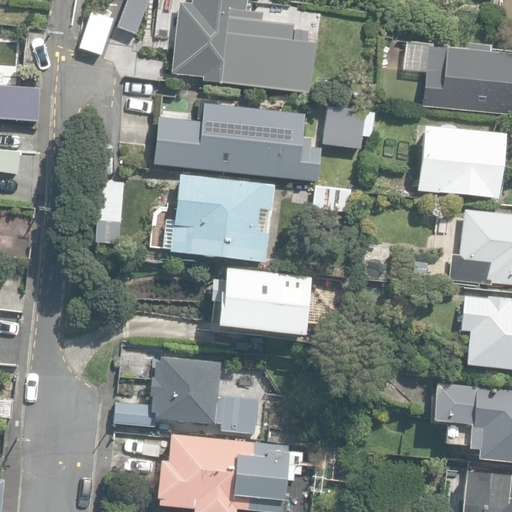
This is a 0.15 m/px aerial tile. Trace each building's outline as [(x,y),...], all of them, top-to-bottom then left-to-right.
[(202,82),(236,86),(237,83),(308,91),(313,45),(288,42),(289,29),(259,26),(260,17),(241,15),(242,0),(191,0),(191,4),(179,2),(170,74),(203,78),(202,82)] [(445,9),(445,0),(421,0),(421,7),(445,9)] [(80,48),(101,55),(112,19),(91,12),(80,48)] [(105,57),(126,64),(138,28),(118,21),(105,57)] [(21,58),(39,60),(42,28),(24,27),(21,58)] [(422,107),(511,115),(511,55),(490,53),(491,47),(467,45),(466,52),(428,48),(422,107)] [(0,116),(8,117),(8,111),(39,113),(41,89),(8,87),(8,84),(0,83),(0,116)] [(199,122),(156,117),(151,163),(315,181),(319,148),(311,147),(312,136),(302,135),(305,112),(201,101),(199,122)] [(323,135),(362,140),(366,111),(327,106),(323,135)] [(417,190),(498,199),(505,135),(455,129),(453,128),(450,127),(447,126),(444,126),(441,127),(438,128),(424,126),(417,190)] [(0,165),(15,167),(17,146),(0,144),(0,165)] [(169,252),(264,263),(273,186),(179,174),(173,221),(165,220),(161,248),(169,248),(169,252)] [(99,220),(120,221),(123,185),(102,183),(99,220)] [(345,203),(346,188),(325,186),(324,201),(345,203)] [(511,215),(490,213),(483,282),(511,284),(511,215)] [(371,279),(388,280),(389,266),(373,264),(371,279)] [(216,326),(304,336),(310,278),(225,268),(222,300),(219,299),(216,326)] [(463,361),(511,366),(511,298),(507,298),(508,296),(483,293),(483,295),(461,293),(458,327),(466,328),(463,361)] [(0,359),(12,361),(17,314),(0,311),(0,359)] [(150,412),(155,412),(155,419),(215,424),(215,422),(221,423),(220,433),(254,436),(257,401),(217,397),(220,363),(160,357),(160,363),(156,363),(154,377),(151,377),(149,396),(152,397),(151,405),(150,412)] [(476,458),(511,461),(511,390),(437,382),(433,419),(469,423),(467,447),(477,448),(476,458)] [(0,411),(9,412),(10,394),(0,393),(0,411)] [(155,419),(155,412),(150,412),(151,405),(115,402),(113,422),(154,426),(155,419)] [(466,430),(444,429),(443,445),(465,446),(466,430)] [(289,446),(169,435),(167,460),(159,459),(155,499),(159,499),(158,503),(192,506),(191,511),(235,511),(236,510),(261,511),(284,511),(288,483),(291,483),(292,475),(300,476),(302,452),(288,451),(289,446)] [(440,511),(511,511),(511,472),(462,468),(462,471),(444,469),(440,511)]
